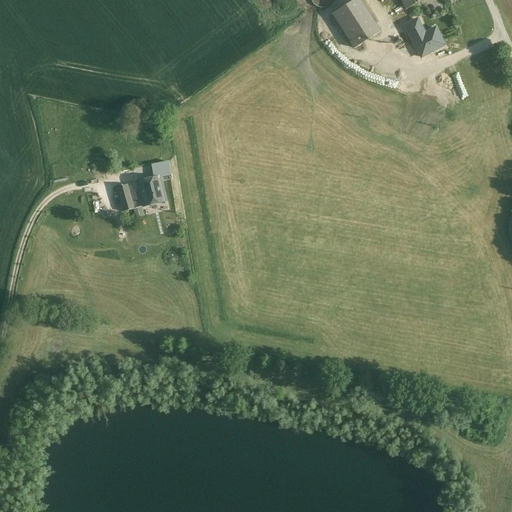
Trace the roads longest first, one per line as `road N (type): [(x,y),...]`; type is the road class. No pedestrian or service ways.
road 1 (track): [(120,179),(43,203),(27,230),(0,339)]
road 2 (track): [(502,31),(459,55),(422,63),(380,49),(356,15)]
